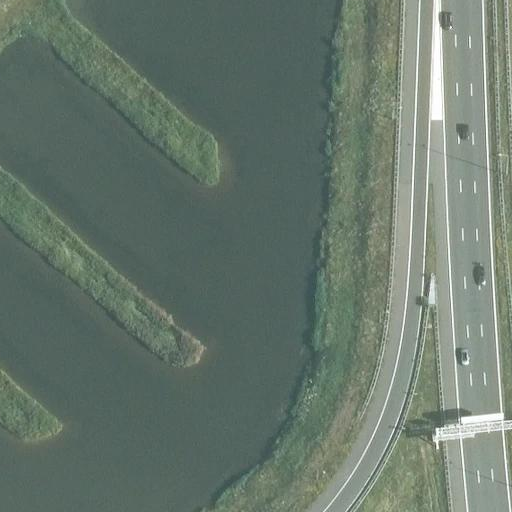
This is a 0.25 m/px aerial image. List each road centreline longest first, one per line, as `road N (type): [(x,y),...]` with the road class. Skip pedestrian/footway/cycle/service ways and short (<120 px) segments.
road 1 (motorway): [(442,0),(422,121),(410,337),(381,437),(334,511)]
road 2 (motorway): [(462,0),(487,511)]
